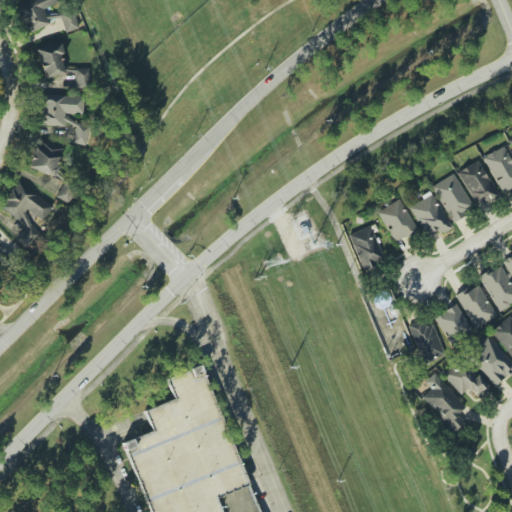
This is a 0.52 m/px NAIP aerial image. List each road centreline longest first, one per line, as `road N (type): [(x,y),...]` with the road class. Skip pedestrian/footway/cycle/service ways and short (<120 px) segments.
road 1 (secondary): [(0,453),(184,271),(302,180),(436,95),(511,58)]
road 2 (secondary): [(376,0),(307,46),(176,173)]
road 3 (secondary): [(136,219),(0,344)]
road 4 (residential): [(0,171),(19,140),(26,100),(0,24)]
